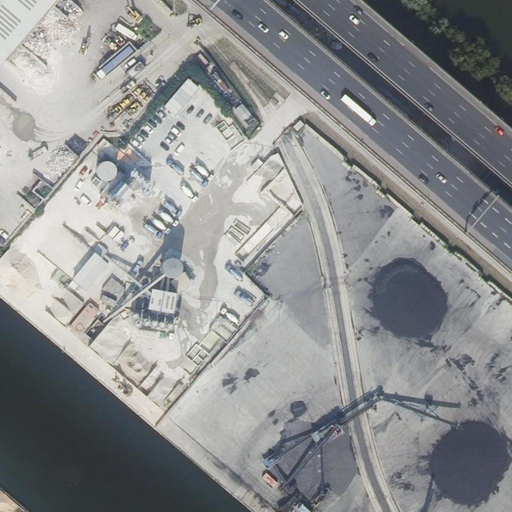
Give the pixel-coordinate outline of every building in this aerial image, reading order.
[(0,0),(0,59),(50,0),(0,0)] [(56,20),(45,10),(35,21),(46,31),(56,20)] [(19,63),(38,41),(27,31),(8,53),(19,63)] [(145,42),(136,54),(145,60),(153,49),(145,42)] [(65,143),(74,154),(84,146),(75,134),(65,143)] [(80,164),(100,179),(105,183),(119,166),(94,146),(80,164)] [(26,189),(23,196),(33,201),(36,194),(26,189)] [(111,223),(70,275),(71,275),(63,284),(74,293),(123,232),(111,223)] [(169,257),(168,256),(167,256),(163,257),(162,258),(160,260),(158,263),(158,266),(158,268),(159,271),(161,274),(164,276),(168,276),(171,276),(174,274),(175,273),(177,270),(178,267),(177,263),(175,260),(173,258),(169,257)] [(184,272),(169,283),(174,291),(190,280),(184,272)] [(126,328),(148,328),(148,280),(127,280),(126,311),(126,328)] [(237,304),(243,309),(246,311),(260,295),(248,286),(235,302),(237,304)] [(170,291),(156,289),(152,308),(166,311),(170,291)] [(234,321),(243,309),(237,304),(228,316),(234,321)] [(64,311),(56,320),(62,325),(70,316),(64,311)] [(77,331),(86,321),(78,313),(69,323),(77,331)] [(220,315),(209,327),(223,341),(235,329),(220,315)] [(219,339),(205,327),(192,343),(206,354),(219,339)] [(166,412),(169,418),(179,414),(176,407),(166,412)] [(273,476),(307,506),(308,504),(275,475),(273,476)] [(319,499),(320,497),(330,485),(326,481),(313,497),(317,500),(319,499)] [(339,511),(320,497),(319,499),(336,511),(339,511)] [(297,498),(291,503),(299,511),(304,505),(297,498)]
